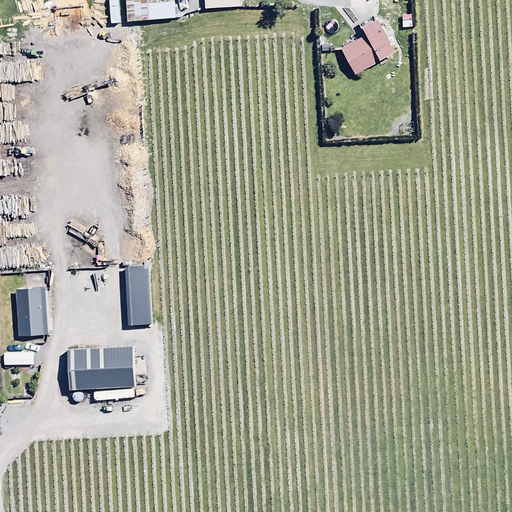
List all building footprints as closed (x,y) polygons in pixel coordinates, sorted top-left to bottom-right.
[(126,0),(129,25),(182,20),(180,0),(126,0)] [(204,0),(206,11),(240,9),(239,0),(204,0)] [(397,59),(380,24),(365,31),(368,37),(342,50),(356,79),(397,59)] [(414,124),(403,125),(403,135),(414,135),(414,124)] [(129,328),(153,327),(150,269),(126,270),(129,328)] [(16,292),(19,340),(49,337),(49,334),(52,333),(49,290),(16,292)] [(134,349),(69,352),(71,392),(136,389),(136,387),(146,386),(145,357),(135,357),(134,349)]
